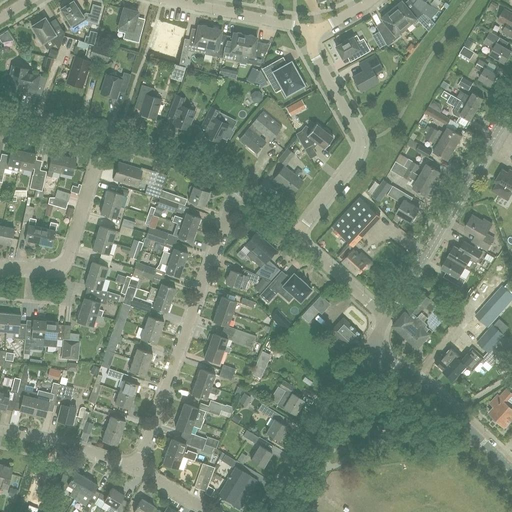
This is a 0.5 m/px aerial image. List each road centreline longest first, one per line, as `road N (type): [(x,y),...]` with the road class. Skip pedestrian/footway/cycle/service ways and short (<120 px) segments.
road 1 (residential): [(138,470),(236,188)]
road 2 (tertiary): [(387,319),(511,105)]
road 3 (residential): [(311,33),(362,147),(294,239)]
road 4 (residential): [(0,269),(67,264),(104,136)]
road 5 (tertiary): [(273,511),(368,346)]
road 6 (tertiary): [(511,470),(368,346)]
road 7 (residential): [(311,33),(166,0)]
road 8 (residential): [(138,470),(0,430)]
road 9 (unclassified): [(236,188),(178,154),(104,136)]
road 10 (unclassified): [(387,319),(294,239)]
